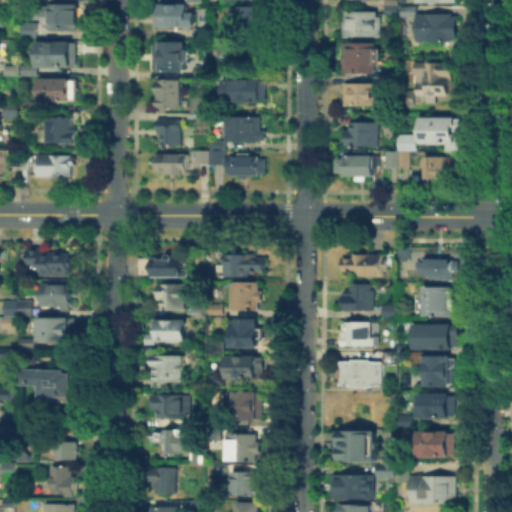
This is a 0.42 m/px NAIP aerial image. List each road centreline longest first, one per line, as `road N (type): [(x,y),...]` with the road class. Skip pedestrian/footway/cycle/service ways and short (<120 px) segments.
road 1 (residential): [(113,511),(117,0)]
road 2 (tertiary): [(0,214),(511,216)]
road 3 (residential): [(493,511),(495,0)]
road 4 (residential): [(304,511),(305,0)]
